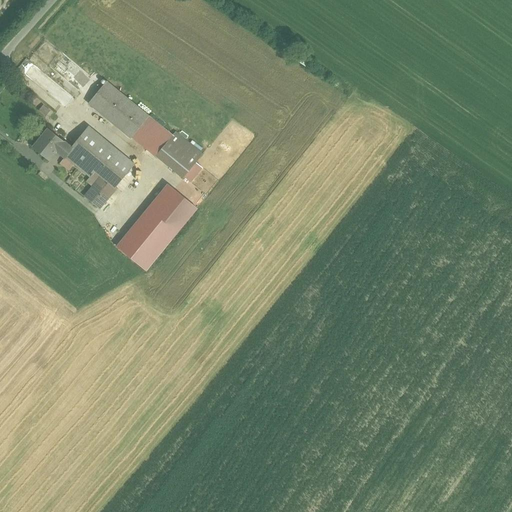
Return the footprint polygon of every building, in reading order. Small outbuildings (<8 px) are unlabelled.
[(149,117),(107,82),(89,104),(132,138),(135,134),(148,118),(149,117)] [(135,134),(159,154),(172,137),(148,118),(135,134)] [(90,127),(85,133),(130,170),(135,164),(90,127)] [(49,129),(34,148),(49,160),(58,149),(66,156),(73,148),(49,129)] [(130,170),(85,133),(73,148),(66,156),(91,176),(87,182),(93,187),(85,197),(100,209),(118,188),(116,187),(130,170)] [(172,137),(159,154),(157,155),(184,177),(203,155),(176,133),(173,136),(172,137)] [(145,174),(133,202),(132,202),(123,223),(139,230),(140,230),(140,229),(158,188),(161,181),(145,174)] [(179,189),(161,181),(158,188),(176,196),(179,189)]
